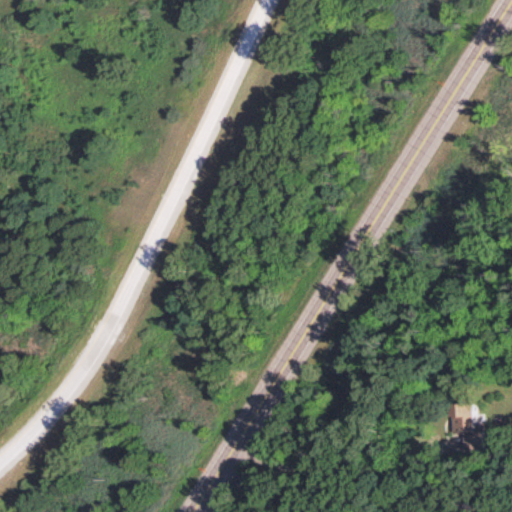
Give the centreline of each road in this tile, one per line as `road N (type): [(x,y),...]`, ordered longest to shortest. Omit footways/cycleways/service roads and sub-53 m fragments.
road 1 (tertiary): [(189,511),(510,0)]
road 2 (motorway): [(0,456),(33,428),(90,353),(262,0)]
